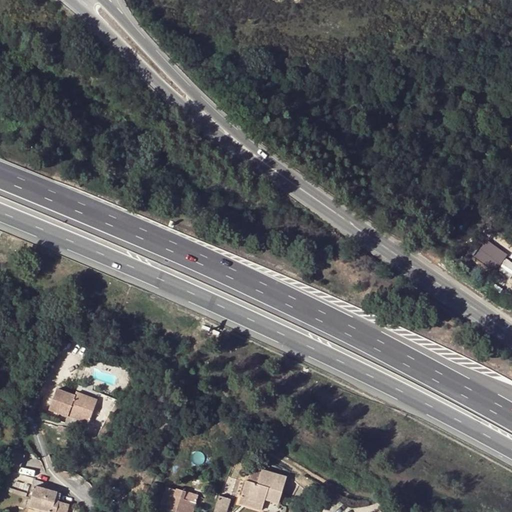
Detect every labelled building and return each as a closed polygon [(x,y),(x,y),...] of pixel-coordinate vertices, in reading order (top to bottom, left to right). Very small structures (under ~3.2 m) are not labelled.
[(497,270),(507,252),(483,238),(473,256),(497,270)] [(511,262),(506,258),(498,268),(510,277),(511,273),(511,262)] [(77,396),(59,388),(51,409),(70,417),(70,415),(91,424),(100,401),(78,392),(77,396)] [(249,481),(246,480),(241,497),(264,505),(266,497),(271,498),(270,501),(278,503),(286,478),(262,470),(261,471),(252,468),(249,481)] [(37,479),(36,483),(48,486),(49,483),(43,481),(45,474),(37,472),(35,479),(37,479)] [(58,491),(35,486),(30,506),(52,511),(56,511),(59,502),(59,500),(56,499),(58,491)] [(167,486),(161,507),(176,511),(177,511),(193,511),(196,502),(177,496),(179,489),(176,488),(176,490),(167,486)] [(213,511),(220,495),(218,495),(212,511),(213,511)] [(225,511),(230,498),(220,495),(213,511),(225,511)] [(264,505),(241,497),(239,502),(262,510),(264,505)] [(65,503),(59,502),(56,511),(64,511),(65,510),(66,507),(66,505),(65,503)]
